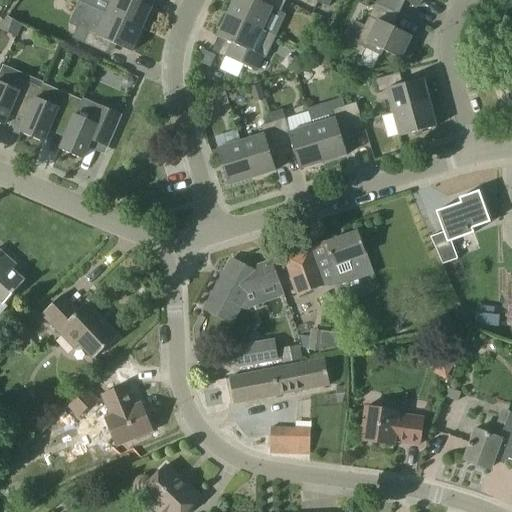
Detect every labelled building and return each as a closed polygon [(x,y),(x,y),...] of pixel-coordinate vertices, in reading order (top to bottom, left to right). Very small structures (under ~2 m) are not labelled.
[(112,0),(106,14),(141,29),(142,28),(146,29),(154,10),(150,9),(151,7),(136,0),(112,0)] [(233,0),(227,14),(262,30),(272,9),(280,13),(286,1),(283,0),(257,0),(256,0),(233,0)] [(398,14),(375,3),(368,17),(365,26),(356,22),(350,34),(353,42),(380,55),(382,50),(400,59),(401,57),(405,58),(408,52),(409,53),(412,47),(410,46),(413,40),(410,39),(411,36),(392,27),(398,14)] [(141,29),(106,14),(92,7),(82,29),(77,27),(72,38),(106,54),(111,43),(131,52),(141,29)] [(276,36),(262,30),(227,14),(217,36),(224,40),(218,53),(256,71),(262,58),(265,59),(276,36)] [(510,40),(503,31),(492,40),(499,49),(510,40)] [(323,34),(308,67),(330,63),(323,34)] [(204,50),(198,62),(210,67),(215,55),(204,50)] [(386,90),(393,113),(429,103),(423,79),(402,84),(399,73),(374,80),(378,92),(386,90)] [(36,98),(41,88),(15,77),(10,87),(0,82),(0,123),(4,126),(10,112),(12,113),(16,111),(17,109),(28,114),(29,114),(36,98)] [(200,100),(204,111),(228,104),(225,92),(200,100)] [(29,114),(28,114),(20,133),(43,142),(49,129),(51,130),(55,128),(56,126),(67,131),(68,131),(75,115),(79,105),(54,94),(50,104),(36,98),(29,114)] [(356,102),(344,106),(351,131),(363,127),(356,102)] [(436,127),(429,103),(393,113),(399,137),(436,127)] [(68,131),(67,131),(59,149),(82,159),(88,146),(90,146),(94,145),(95,143),(108,148),(122,115),(96,104),(89,121),(75,115),(68,131)] [(344,106),(332,110),(331,110),(334,119),(312,126),(323,162),(347,155),(340,134),(351,131),(344,106)] [(291,143),(293,150),(299,169),(323,162),(312,126),(289,133),(285,118),(272,122),(280,146),(291,143)] [(240,142),(252,178),(275,171),(269,150),(280,146),(272,122),(260,126),(263,134),(240,142)] [(228,185),(252,178),(240,142),(216,149),(228,185)] [(451,241),(473,232),(471,228),(489,222),(478,192),(457,198),(459,203),(435,212),(443,232),(446,243),(451,241)] [(358,277),(359,278),(372,273),(365,254),(366,254),(357,231),(325,243),(333,265),(328,266),(334,283),(358,277)] [(443,232),(430,237),(442,263),(457,258),(451,241),(446,243),(443,232)] [(310,248),(286,257),(284,258),(297,296),(323,286),(310,248)] [(3,304),(24,281),(12,270),(16,266),(0,251),(0,313),(6,307),(3,304)] [(272,259),(245,268),(231,260),(204,308),(231,324),(248,292),(252,294),(280,285),(272,259)] [(41,315),(61,336),(66,331),(93,359),(116,337),(85,304),(77,312),(61,296),(41,315)] [(455,362),(448,357),(458,340),(443,331),(433,349),(428,346),(419,362),(434,370),(433,372),(444,379),(445,378),(446,378),(455,362)] [(236,367),(276,359),(272,340),(233,348),(236,367)] [(299,346),(281,349),(283,363),(302,359),(299,346)] [(324,359),(229,378),(234,404),(329,385),(324,359)] [(143,385),(145,402),(161,401),(160,384),(143,385)] [(140,404),(134,407),(125,385),(102,395),(111,417),(105,419),(116,445),(134,438),(135,441),(147,436),(145,433),(152,431),(140,404)] [(86,389),(72,402),(68,406),(77,417),(96,400),(86,389)] [(398,411),(396,411),(394,407),(390,406),(386,406),(383,409),(365,407),(360,441),(393,445),(394,441),(419,445),(423,418),(397,415),(398,411)] [(319,410),(314,458),(334,460),(339,412),(319,410)] [(511,412),(505,410),(502,420),(495,437),(476,430),(465,460),(474,463),(475,467),(482,470),(486,468),(489,469),(491,462),(505,467),(509,458),(511,459),(511,412)] [(306,455),(306,427),(265,426),(265,454),(306,455)] [(184,511),(199,498),(165,465),(151,480),(149,478),(144,477),(139,478),(135,482),(134,487),(135,492),(146,502),(149,500),(161,511),(184,511)]
